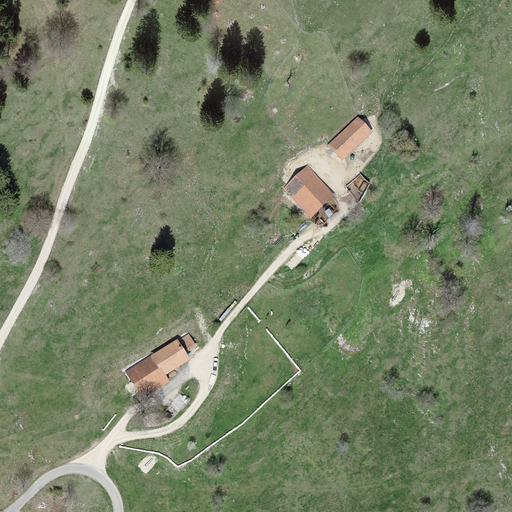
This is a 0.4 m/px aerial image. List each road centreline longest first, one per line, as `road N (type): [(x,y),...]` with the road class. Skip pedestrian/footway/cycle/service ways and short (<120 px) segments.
road 1 (track): [(90,470),(114,438),(159,432),(188,414),(222,327),(263,278),(354,201)]
road 2 (track): [(137,0),(38,279),(0,351)]
road 3 (residential): [(117,511),(105,481),(83,467),(52,473),(8,511)]
